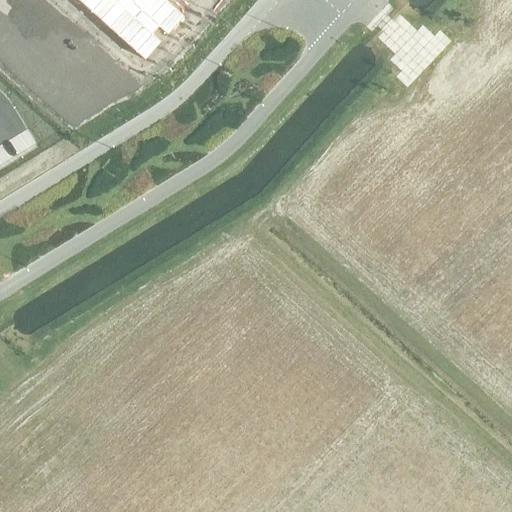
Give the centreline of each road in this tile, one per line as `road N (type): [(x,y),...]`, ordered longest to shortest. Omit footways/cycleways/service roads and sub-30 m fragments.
road 1 (unclassified): [(0,292),(222,152),(344,20)]
road 2 (unclassified): [(268,0),(164,107),(0,209)]
